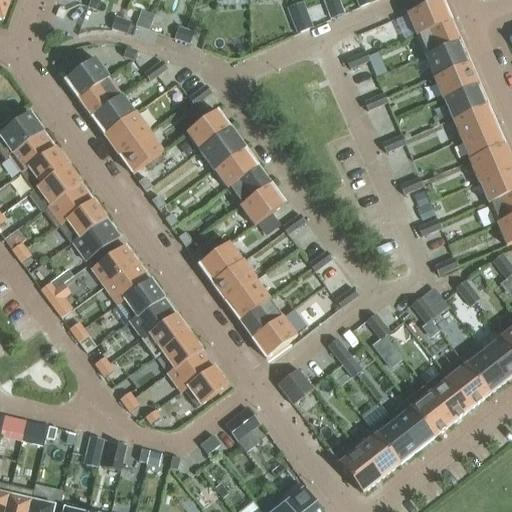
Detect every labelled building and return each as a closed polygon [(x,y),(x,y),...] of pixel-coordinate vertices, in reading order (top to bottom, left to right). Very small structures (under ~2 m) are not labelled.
[(10,0),(0,0),(0,21),(3,22),(10,0)] [(98,0),(91,0),(88,9),(95,12),(99,0),(98,0)] [(337,0),(322,0),(330,21),(337,18),(344,16),(337,0)] [(368,0),(355,0),(359,9),(370,5),(368,0)] [(450,23),(441,2),(413,13),(413,14),(406,17),(415,38),(450,23)] [(302,4),(287,10),(297,36),(312,30),(302,4)] [(119,33),(123,22),(115,19),(111,31),(119,33)] [(130,24),(123,22),(119,33),(127,36),(130,24)] [(450,23),(415,38),(424,59),(459,44),(450,23)] [(182,43),(186,32),(178,29),(174,41),(182,43)] [(186,32),(182,43),(189,46),(193,35),(186,32)] [(468,65),(459,44),(424,59),(433,80),(468,65)] [(134,63),(137,54),(126,50),(122,59),(134,63)] [(366,54),(355,59),(359,68),(369,63),(366,54)] [(355,59),(345,63),(349,72),(359,68),(355,59)] [(108,80),(95,61),(64,83),(78,102),(108,80)] [(161,64),(152,70),(158,78),(167,72),(161,64)] [(468,65),(433,80),(442,101),(477,86),(468,65)] [(152,70),(143,77),(149,84),(158,78),(152,70)] [(122,98),(121,98),(108,80),(78,102),(91,120),(122,98)] [(477,86),(442,101),(451,122),(486,107),(477,86)] [(206,88),(197,94),(203,102),(211,95),(206,88)] [(197,94),(188,101),(194,109),(203,102),(197,94)] [(384,96),(373,101),(377,109),(387,105),(384,96)] [(122,98),(91,120),(104,139),(135,117),(122,98)] [(373,101),(363,105),(367,114),(377,109),(373,101)] [(486,107),(451,122),(460,143),(495,128),(486,107)] [(200,154),(230,132),(217,113),(186,135),(200,154)] [(0,156),(4,162),(9,159),(8,158),(42,133),(29,115),(0,136),(0,156)] [(135,117),(104,139),(118,157),(149,135),(135,117)] [(495,128),(460,143),(469,164),(504,149),(495,128)] [(200,154),(213,173),(244,151),(230,132),(200,154)] [(9,159),(21,175),(55,151),(42,133),(8,158),(9,159)] [(149,135),(118,157),(132,177),(162,154),(149,135)] [(401,138),(391,142),(395,151),(405,147),(401,138)] [(391,142),(381,147),(385,156),(395,151),(391,142)] [(511,167),(504,149),(469,164),(478,185),(511,170),(511,167)] [(20,176),(32,193),(33,194),(68,169),(55,151),(21,175),(20,176)] [(226,191),(257,169),(244,151),(213,173),(226,191)] [(80,186),(68,169),(33,194),(32,193),(29,196),(42,215),(43,214),(43,213),(80,186)] [(226,191),(227,192),(240,210),(271,188),(257,169),(226,191)] [(511,170),(478,185),(487,206),(511,195),(511,170)] [(145,194),(152,189),(145,180),(138,185),(145,194)] [(420,180),(409,184),(413,193),(423,189),(420,180)] [(409,184),(399,189),(403,197),(413,193),(409,184)] [(93,204),(80,186),(43,213),(43,214),(56,231),(59,229),(58,229),(93,204)] [(271,188),(240,210),(254,229),(284,207),(271,188)] [(424,194),(414,198),(419,210),(429,205),(424,194)] [(511,195),(487,206),(496,227),(511,220),(511,195)] [(158,198),(151,203),(158,213),(165,208),(158,198)] [(59,229),(72,247),(73,246),(72,246),(106,221),(93,204),(58,229),(59,229)] [(429,206),(417,212),(422,223),(434,217),(429,206)] [(172,217),(164,222),(171,231),(178,226),(172,217)] [(299,217),(290,223),(296,231),(305,225),(299,217)] [(511,220),(496,227),(506,248),(511,245),(511,220)] [(119,239),(106,221),(72,246),(73,246),(85,264),(119,239)] [(437,222),(427,226),(431,235),(441,231),(437,222)] [(290,223),(282,230),(287,238),(296,231),(290,223)] [(427,226),(417,231),(421,239),(431,235),(427,226)] [(185,235),(178,240),(185,250),(192,245),(185,235)] [(11,253),(16,259),(26,252),(21,245),(11,253)] [(212,287),(242,264),(228,245),(205,262),(198,268),(212,287)] [(91,271),(104,290),(138,265),(124,247),(91,271)] [(30,259),(26,252),(16,259),(21,266),(30,259)] [(205,262),(198,253),(191,258),(198,268),(205,262)] [(326,254),(317,260),(323,268),(332,262),(326,254)] [(499,273),(508,266),(502,257),(492,264),(499,273)] [(317,260),(308,267),(314,275),(323,268),(317,260)] [(438,278),(458,269),(454,260),(434,269),(438,278)] [(242,264),(212,287),(225,305),(256,283),(242,264)] [(150,283),(138,265),(104,290),(117,308),(120,306),(120,305),(150,283)] [(499,273),(506,282),(511,276),(511,270),(508,266),(499,273)] [(60,278),(50,285),(54,292),(63,286),(65,284),(60,278)] [(120,306),(132,322),(132,323),(163,300),(150,283),(120,305),(120,306)] [(269,301),(256,283),(225,305),(238,324),(269,301)] [(472,293),(465,283),(455,291),(462,300),(472,293)] [(40,292),(45,299),(54,292),(50,285),(40,292)] [(61,297),(67,292),(63,286),(54,292),(45,299),(49,305),(61,297)] [(335,303),(340,311),(358,298),(353,290),(335,303)] [(462,300),(470,310),(479,302),(472,293),(462,300)] [(176,318),(163,300),(132,323),(132,322),(129,324),(142,341),(142,342),(176,318)] [(428,310),(420,300),(411,308),(418,317),(428,310)] [(269,301),(238,324),(252,342),(282,320),(269,301)] [(418,317),(425,327),(435,319),(428,310),(418,317)] [(373,333),(382,326),(375,316),(365,324),(373,333)] [(188,335),(176,318),(142,342),(142,341),(141,342),(154,361),(162,355),(188,335)] [(282,320),(252,342),(265,361),(296,339),(282,320)] [(83,331),(78,325),(69,332),(73,339),(83,331)] [(373,333),(380,343),(384,340),(390,335),(382,326),(373,333)] [(73,339),(78,345),(88,338),(83,331),(73,339)] [(511,331),(501,340),(511,353),(511,331)] [(162,355),(174,371),(174,372),(201,353),(188,335),(162,355)] [(380,343),(372,349),(390,373),(402,363),(384,340),(380,343)] [(483,354),(506,384),(511,379),(511,353),(501,340),(483,354)] [(334,358),(344,351),(336,341),(327,349),(334,358)] [(506,384),(483,354),(477,346),(459,360),(488,398),(506,384)] [(334,358),(342,368),(351,360),(344,351),(334,358)] [(174,371),(167,376),(181,395),(183,393),(214,370),(201,353),(174,372),(174,371)] [(108,367),(104,360),(94,366),(99,373),(108,367)] [(441,374),(470,412),(488,398),(459,360),(441,374)] [(99,373),(103,380),(113,373),(108,367),(99,373)] [(227,388),(214,370),(183,393),(196,411),(227,388)] [(285,398),(305,382),(297,372),(277,387),(285,398)] [(423,388),(453,426),(470,412),(441,374),(423,388)] [(285,398),(293,408),(313,392),(305,382),(285,398)] [(453,426),(423,388),(405,402),(435,440),(453,426)] [(119,402),(124,408),(134,401),(129,395),(119,402)] [(124,408),(129,415),(139,408),(134,401),(124,408)] [(387,416),(417,454),(435,440),(405,402),(387,416)] [(242,415),(224,428),(237,444),(251,433),(259,427),(247,411),(242,415)] [(149,427),(159,420),(155,413),(145,420),(149,427)] [(369,430),(399,468),(417,454),(387,416),(369,430)] [(14,421),(4,419),(0,435),(10,437),(14,421)] [(45,446),(46,441),(48,429),(39,427),(36,444),(45,446)] [(48,429),(46,441),(54,443),(56,431),(48,429)] [(351,444),(381,482),(399,468),(369,430),(351,444)] [(206,442),(213,452),(220,447),(212,437),(206,442)] [(67,438),(65,446),(73,448),(75,440),(67,438)] [(90,440),(87,451),(93,453),(100,454),(103,443),(90,440)] [(207,457),(213,452),(206,442),(200,447),(207,457)] [(102,469),(120,474),(126,448),(108,444),(102,469)] [(351,444),(333,459),(362,496),(381,482),(351,444)] [(146,465),(149,453),(141,451),(138,463),(146,465)] [(159,464),(161,456),(149,453),(148,461),(156,463),(159,464)] [(172,459),(169,471),(177,473),(180,461),(172,459)] [(284,505),(289,511),(319,511),(304,492),(303,491),(297,483),(277,499),(283,506),(284,505)] [(0,511),(5,511),(11,488),(0,485),(0,511)] [(32,503),(34,494),(11,488),(5,511),(28,511),(31,503),(32,503)] [(28,511),(52,511),(54,508),(32,503),(31,503),(28,511)]
